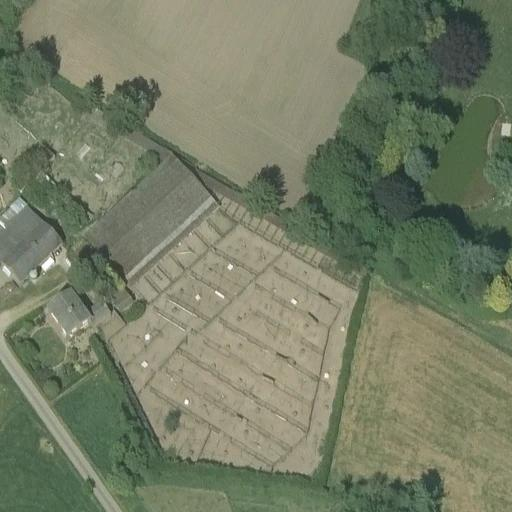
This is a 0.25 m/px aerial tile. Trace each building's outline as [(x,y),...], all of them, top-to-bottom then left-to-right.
[(130,292),(219,210),(196,185),(363,281),(369,272),(95,111),(89,122),(165,165),(82,241),(64,258),(77,272),(96,256),(130,292)] [(41,147),(25,165),(37,177),(54,159),(41,147)] [(0,265),(21,287),(63,247),(26,210),(0,233),(0,265)] [(111,304),(121,316),(133,307),(124,294),(111,304)] [(49,314),(68,342),(91,326),(93,330),(111,318),(102,305),(84,317),(72,299),(49,314)]
